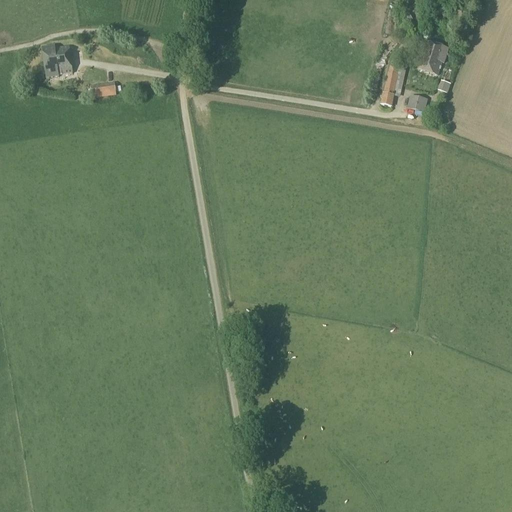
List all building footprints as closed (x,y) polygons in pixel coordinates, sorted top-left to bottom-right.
[(456,9),(453,21),(468,25),(472,14),(456,9)] [(418,68),(417,71),(436,78),(438,74),(441,63),(443,64),(448,50),(424,43),(422,49),(424,50),(418,68)] [(58,76),(54,50),(54,47),(42,49),(46,79),(58,77),(58,76)] [(68,48),(54,50),(58,76),(72,74),(68,48)] [(389,68),(387,75),(396,77),(398,70),(389,68)] [(387,75),(383,95),(393,97),(397,77),(396,77),(387,75)] [(450,95),(452,86),(443,83),(441,92),(450,95)] [(116,96),(114,84),(90,87),(92,99),(116,96)] [(383,95),(381,107),(392,109),(393,105),(391,105),(393,97),(383,95)] [(428,101),(410,96),(406,110),(424,114),(428,101)]
